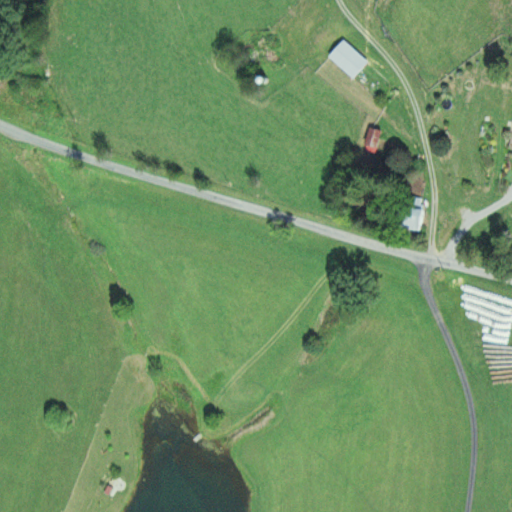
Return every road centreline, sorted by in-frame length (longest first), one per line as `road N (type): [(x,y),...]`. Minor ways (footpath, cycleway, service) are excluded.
road 1 (residential): [(511,277),(137,171),(0,121)]
road 2 (track): [(341,0),(402,75),(422,125),(435,200),(432,256)]
